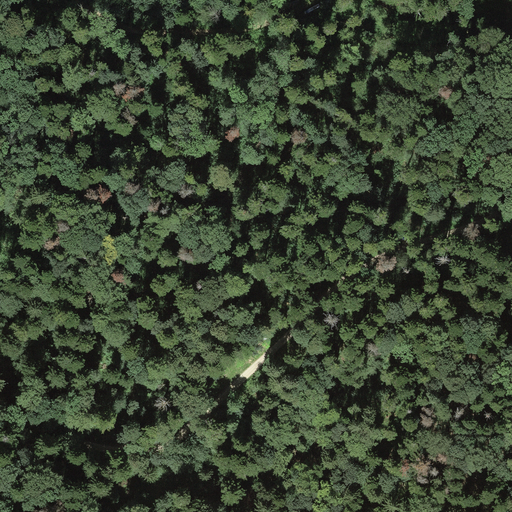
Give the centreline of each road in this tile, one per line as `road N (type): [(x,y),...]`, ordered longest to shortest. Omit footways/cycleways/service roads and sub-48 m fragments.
road 1 (track): [(511,215),(408,247),(327,297),(176,439),(103,450),(27,424),(0,405)]
road 2 (track): [(326,0),(230,33),(162,35),(135,33),(72,0)]
